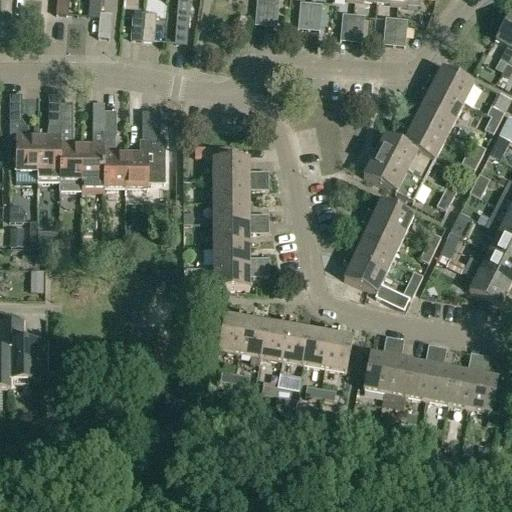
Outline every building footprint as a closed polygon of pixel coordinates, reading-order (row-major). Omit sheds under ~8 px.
[(68,0),(56,0),(55,19),(67,19),(68,0)] [(97,41),(99,42),(100,17),(100,16),(101,0),(88,0),(87,21),(99,23),(97,41)] [(185,49),(188,20),(189,0),(177,0),(176,19),(174,48),(185,49)] [(398,0),(398,7),(421,9),(421,0),(398,0)] [(254,29),(265,30),(268,3),(257,2),(254,29)] [(276,32),(279,4),(268,3),(265,30),(276,32)] [(297,33),(308,34),(311,7),(300,6),(297,33)] [(319,35),(322,8),(311,7),(308,34),(319,35)] [(130,44),(142,45),(144,16),(132,15),(130,44)] [(511,56),(511,15),(493,45),(505,52),(493,73),(500,77),(511,56)] [(155,17),(144,16),(142,45),(153,46),(155,17)] [(111,17),(100,17),(99,42),(110,43),(111,17)] [(339,45),(351,46),(353,19),(342,18),(339,45)] [(362,47),(364,20),(353,19),(351,46),(362,47)] [(382,48),(393,50),(396,22),(385,21),(382,48)] [(404,51),(407,24),(396,22),(393,50),(404,51)] [(511,56),(500,77),(499,79),(506,83),(511,73),(511,56)] [(428,81),(424,88),(464,108),(474,89),(442,72),(435,85),(428,81)] [(428,98),(422,111),(453,128),(464,108),(424,88),(421,95),(428,98)] [(46,138),(37,138),(38,177),(38,185),(59,185),(59,149),(59,130),(59,107),(58,107),(58,98),(57,98),(57,100),(47,100),(46,103),(46,138)] [(70,149),(70,111),(70,107),(60,107),(59,107),(59,130),(59,195),(81,195),(81,185),(81,148),(70,149)] [(91,135),(91,148),(81,148),(81,185),(102,185),(104,115),(104,107),(92,107),(91,135)] [(490,121),(490,122),(498,126),(503,117),(490,110),(486,119),(490,121)] [(407,120),(404,127),(443,147),(453,128),(422,111),(415,124),(407,120)] [(102,194),(125,194),(125,157),(112,157),(112,144),(115,141),(115,115),(104,115),(102,185),(102,194)] [(146,157),(125,157),(125,194),(147,194),(147,188),(165,188),(165,144),(159,144),(159,116),(141,116),(141,146),(146,146),(146,157)] [(492,138),(498,126),(490,122),(483,134),(492,138)] [(408,137),(402,149),(434,165),(443,147),(404,127),(401,133),(408,137)] [(511,138),(502,134),(499,141),(511,147),(511,138)] [(15,177),(38,177),(37,138),(15,138),(15,177)] [(384,140),(374,160),(423,186),(434,165),(402,149),(384,140)] [(500,166),(509,147),(498,141),(489,160),(500,166)] [(476,148),(469,160),(478,165),(485,153),(476,148)] [(248,163),(231,163),(231,151),(218,151),(217,163),(213,163),(213,185),(268,185),(268,176),(248,176),(248,163)] [(460,168),(473,174),(478,165),(469,160),(469,161),(465,159),(460,168)] [(412,207),(423,186),(374,160),(363,181),(412,207)] [(482,201),(490,186),(479,180),(471,196),(482,201)] [(511,187),(507,184),(506,187),(499,183),(496,188),(511,196),(511,187)] [(443,196),(452,201),(459,189),(450,184),(443,196)] [(248,194),(268,194),(268,185),(213,185),(213,207),(248,207),(248,194)] [(443,196),(436,210),(445,215),(452,201),(443,196)] [(364,222),(403,241),(413,220),(381,205),(374,218),(368,215),(364,222)] [(248,207),(213,207),(213,229),(268,228),(268,219),(248,219),(248,207)] [(488,223),(488,224),(482,221),(479,228),(484,231),(511,244),(511,220),(506,218),(500,230),(488,223)] [(362,245),(394,260),(403,241),(364,222),(361,229),(368,232),(362,245)] [(37,253),(37,225),(29,225),(29,252),(37,253)] [(249,250),(249,237),(268,237),(268,228),(213,229),(213,250),(249,250)] [(511,244),(484,231),(480,238),(493,245),(487,256),(511,269),(511,244)] [(440,241),(431,237),(424,251),(433,255),(440,241)] [(394,260),(362,245),(356,258),(349,255),(346,261),(385,280),(394,260)] [(249,262),(249,250),(213,250),(213,272),(268,271),(268,262),(249,262)] [(424,251),(418,263),(427,267),(433,255),(424,251)] [(481,268),(469,262),(465,270),(509,291),(511,284),(511,269),(487,256),(481,268)] [(385,280),(346,261),(343,268),(349,271),(343,285),(375,300),(385,280)] [(464,269),(450,262),(445,270),(460,278),(464,269)] [(499,311),(509,291),(465,270),(461,277),(473,283),(467,296),(499,311)] [(268,271),(213,272),(214,294),(249,294),(248,281),(268,281),(268,271)] [(43,274),(31,274),(31,283),(43,284),(43,274)] [(413,276),(406,290),(415,294),(422,280),(413,276)] [(402,299),(381,289),(375,300),(374,302),(403,316),(408,306),(402,303),(400,302),(402,299)] [(402,299),(400,302),(402,303),(409,306),(415,294),(406,290),(402,299)] [(239,359),(246,316),(239,315),(238,322),(223,319),(217,355),(239,359)] [(260,362),(266,327),(252,324),(254,317),(246,316),(239,359),(260,362)] [(266,327),(260,362),(281,366),(289,324),(282,322),(280,329),(266,327)] [(302,370),(309,334),(295,332),(296,325),(289,324),(281,366),(302,370)] [(0,394),(12,394),(12,386),(11,327),(0,326),(0,394)] [(24,327),(11,327),(12,386),(14,386),(14,389),(27,389),(27,386),(47,386),(47,342),(24,342),(24,327)] [(309,334),(302,370),(324,374),(331,331),(324,330),(323,337),(309,334)] [(331,331),(324,374),(345,377),(352,342),(338,339),(339,332),(331,331)] [(362,393),(383,397),(384,397),(395,343),(385,341),(381,360),(369,358),(362,393)] [(395,343),(384,397),(405,401),(412,366),(399,364),(403,344),(395,343)] [(412,366),(405,401),(426,405),(437,351),(427,349),(424,368),(412,366)] [(437,351),(426,405),(447,409),(454,374),(442,372),(446,353),(437,351)] [(454,374),(447,409),(469,413),(479,359),(469,357),(466,377),(454,374)] [(479,359),(469,413),(491,418),(497,383),(484,380),(488,360),(479,359)] [(234,389),(236,379),(220,376),(219,386),(234,389)] [(236,379),(234,389),(248,391),(250,381),(236,379)] [(277,392),(277,388),(263,386),(260,399),(275,401),(277,392)] [(291,391),(277,388),(277,392),(275,401),(289,404),(291,391)] [(318,403),(320,393),(306,391),(304,400),(318,403)] [(320,393),(318,403),(333,406),(334,396),(320,393)]
